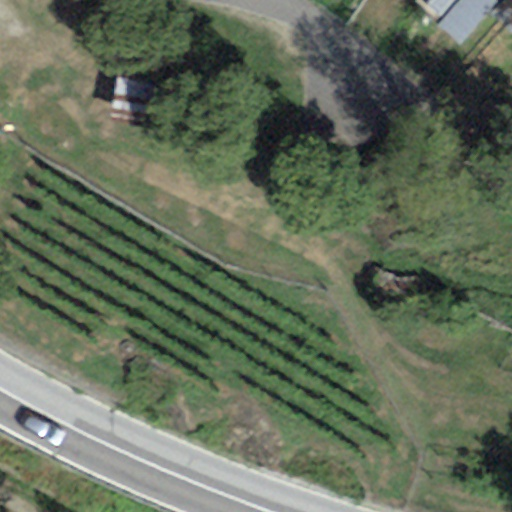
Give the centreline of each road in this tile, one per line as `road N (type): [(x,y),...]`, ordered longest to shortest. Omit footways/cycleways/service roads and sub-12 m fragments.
road 1 (secondary): [(0,390),(53,422),(258,511)]
road 2 (residential): [(263,0),(321,25),(346,56),(356,108)]
